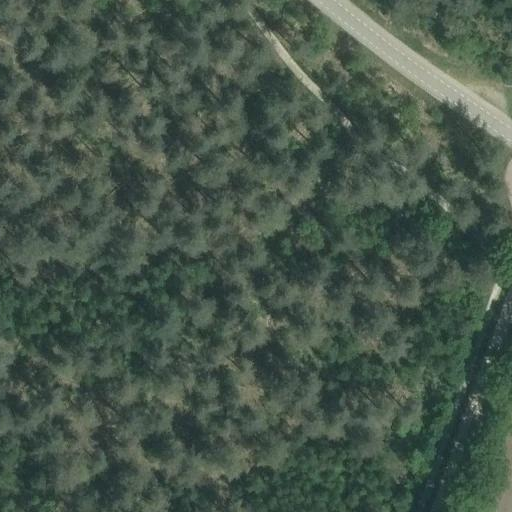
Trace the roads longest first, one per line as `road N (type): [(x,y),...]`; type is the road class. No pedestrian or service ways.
road 1 (tertiary): [(511,135),(328,0)]
road 2 (unclassified): [(436,511),(511,299)]
